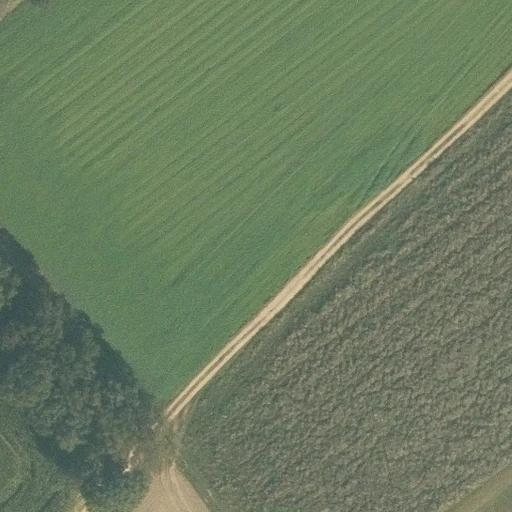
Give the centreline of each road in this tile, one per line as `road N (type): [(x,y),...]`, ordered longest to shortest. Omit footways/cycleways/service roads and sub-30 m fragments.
road 1 (track): [(511,85),(162,436)]
road 2 (track): [(0,248),(77,349),(137,457)]
